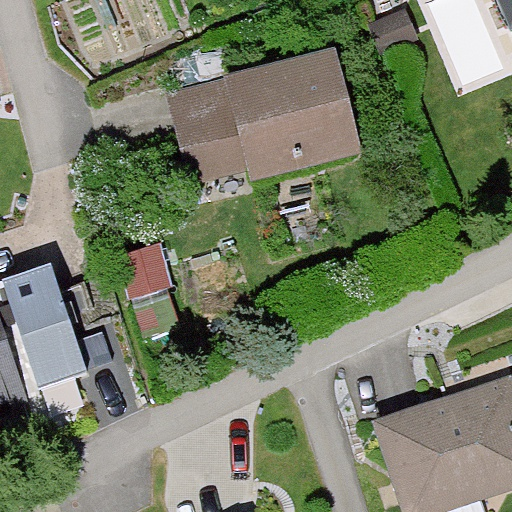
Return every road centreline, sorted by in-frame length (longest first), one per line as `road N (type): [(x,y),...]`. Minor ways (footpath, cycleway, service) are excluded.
road 1 (residential): [(511,253),(297,354),(348,511)]
road 2 (residential): [(12,0),(54,157)]
